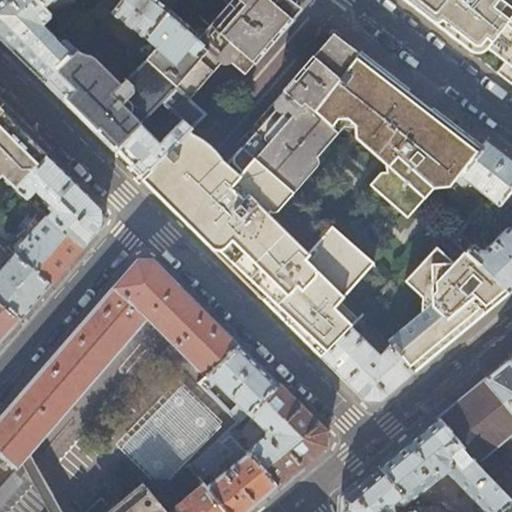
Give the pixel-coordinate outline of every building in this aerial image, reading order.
[(72,0),(0,0),(0,37),(43,81),(76,49),(66,39),(62,39),(59,42),(43,23),(51,15),(54,18),(72,0)] [(121,0),(112,12),(125,22),(124,23),(130,29),(131,28),(145,39),(167,10),(154,0),(121,0)] [(290,0),(235,0),(214,28),(254,63),(301,8),(290,0)] [(506,23),(511,15),(511,6),(504,0),(404,0),(461,43),(464,40),(468,42),(472,48),(474,49),(481,49),(485,46),(487,48),(506,23)] [(195,31),(167,10),(145,39),(155,48),(145,60),(176,88),(188,99),(219,64),(222,59),(192,36),(195,31)] [(511,27),(506,23),(487,48),(505,62),(497,72),(511,83),(511,27)] [(206,39),(195,31),(192,36),(222,59),(219,64),(222,65),(224,65),(228,64),(229,63),(243,75),(254,63),(214,28),(206,39)] [(315,110),(359,54),(333,34),(332,35),(312,57),(313,58),(294,80),(292,79),(273,101),(272,103),(272,105),(272,106),(272,107),(272,108),(274,110),(241,148),(287,191),(290,188),(339,132),(333,127),(315,110)] [(129,35),(123,41),(135,52),(141,44),(129,35)] [(81,53),(76,49),(43,81),(115,152),(141,125),(139,123),(142,116),(147,110),(154,105),(159,102),(161,102),(162,103),(176,88),(145,60),(121,85),(96,60),(92,57),(81,53)] [(480,148),(359,54),(315,110),(333,127),(339,119),(348,118),(356,124),(357,135),(389,160),(390,167),(385,168),(370,188),(410,218),(434,187),(450,187),(455,180),(480,148)] [(176,88),(162,103),(179,121),(173,128),(174,129),(170,133),(166,128),(161,133),(166,137),(164,139),(163,138),(158,143),(141,125),(115,152),(141,178),(188,131),(205,114),(188,99),(176,88)] [(0,178),(2,177),(15,189),(47,154),(0,107),(0,178)] [(188,131),(141,178),(163,199),(321,357),(350,327),(351,326),(330,305),(370,260),(333,227),(308,255),(265,212),(268,209),(270,210),(273,211),(275,212),(278,211),(280,210),(282,209),(296,194),(290,188),(287,191),(241,148),(226,165),(210,150),(188,131)] [(511,160),(506,156),(487,140),(480,148),(455,180),(464,187),(469,182),(492,200),(488,204),(483,201),(481,204),(481,205),(489,212),(493,214),(499,206),(511,189),(511,160)] [(102,209),(47,154),(15,189),(25,197),(33,187),(43,197),(41,200),(49,208),(44,214),(46,215),(83,246),(103,224),(102,209)] [(511,189),(499,206),(506,211),(511,205),(511,219),(507,216),(503,223),(507,227),(511,231),(511,189)] [(481,205),(469,220),(477,227),(489,212),(481,205)] [(51,284),(83,246),(46,215),(13,252),(14,253),(51,284)] [(480,249),(461,231),(454,241),(466,252),(510,293),(511,290),(511,231),(507,227),(484,250),(480,249)] [(414,306),(382,332),(414,372),(468,328),(495,305),(510,293),(466,252),(453,262),(438,244),(402,274),(416,290),(414,306)] [(0,304),(19,321),(51,284),(14,253),(0,269),(0,304)] [(146,319),(204,377),(239,345),(152,259),(137,259),(0,416),(0,454),(18,470),(146,319)] [(0,342),(19,321),(0,304),(0,342)] [(365,312),(352,326),(361,330),(367,329),(371,324),(377,331),(371,336),(376,342),(382,337),(390,346),(383,352),(379,348),(374,351),(350,327),(321,357),(365,400),(380,400),(393,390),(414,372),(382,332),(365,312)] [(239,345),(204,377),(199,382),(207,389),(214,383),(236,405),(229,411),(239,421),(247,414),(279,385),(239,345)] [(511,355),(487,376),(511,408),(511,355)] [(511,437),(509,434),(511,431),(511,408),(487,376),(460,398),(437,418),(509,500),(511,502),(511,437)] [(279,385),(247,414),(263,431),(269,431),(269,437),(262,437),(246,450),(248,452),(277,486),(301,466),(325,446),(326,431),(301,407),(279,385)] [(406,444),(379,466),(410,501),(447,471),(485,511),(497,511),(509,500),(437,418),(406,444)] [(237,448),(224,435),(190,467),(201,481),(204,479),(237,448)] [(204,479),(201,481),(203,483),(228,511),(246,511),(257,503),(262,498),(277,486),(248,452),(209,485),(204,479)] [(0,511),(0,490),(18,470),(0,454),(0,511),(105,511),(117,502),(103,485),(79,511),(0,511)] [(410,501),(379,466),(364,479),(342,497),(340,511),(417,511),(415,509),(413,511),(409,510),(405,511),(402,508),(410,501)] [(347,468),(330,481),(337,490),(354,477),(347,468)] [(228,511),(203,483),(169,511),(168,511),(228,511)] [(168,511),(169,511),(150,490),(123,511),(168,511)]
